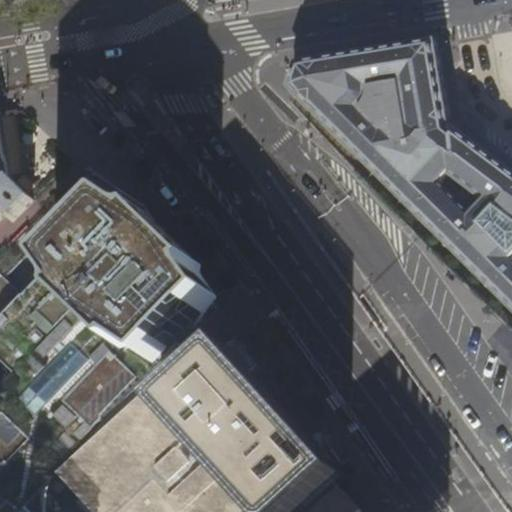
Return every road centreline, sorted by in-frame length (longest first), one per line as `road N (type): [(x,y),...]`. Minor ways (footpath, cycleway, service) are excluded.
road 1 (residential): [(449,511),(267,255),(165,46)]
road 2 (secondary): [(165,46),(452,0)]
road 3 (residential): [(147,14),(0,30)]
